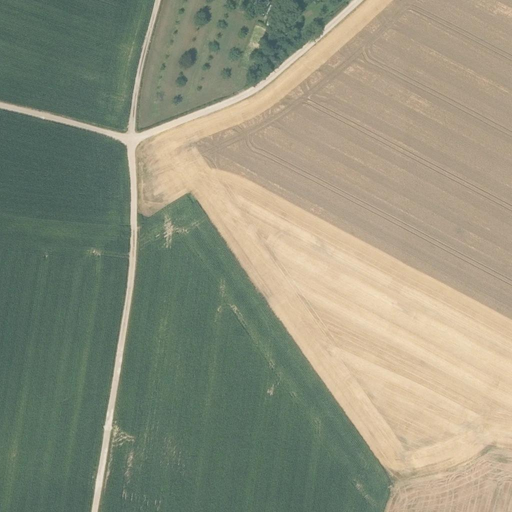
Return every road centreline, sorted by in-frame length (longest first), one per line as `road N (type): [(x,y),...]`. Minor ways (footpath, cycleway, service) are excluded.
road 1 (track): [(94,511),(132,253),(132,138)]
road 2 (track): [(357,0),(252,89),(132,138)]
road 3 (track): [(132,138),(156,0)]
road 4 (track): [(132,138),(0,107)]
